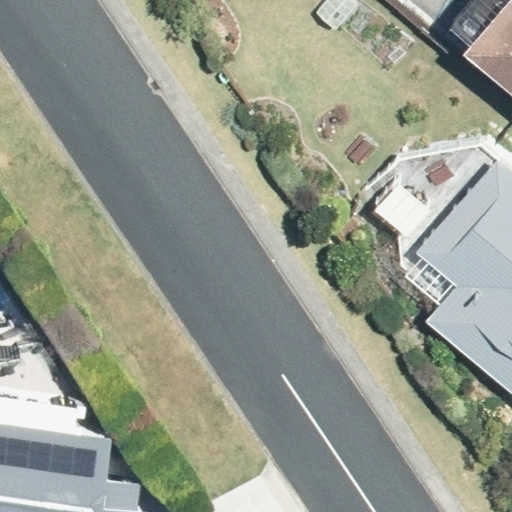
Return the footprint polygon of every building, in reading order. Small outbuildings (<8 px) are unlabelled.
[(340,30),(357,0),(311,0),(305,11),(340,30)] [(511,0),(476,0),(451,29),(472,47),(466,54),(511,93),(511,0)] [(426,322),(511,393),(511,171),(498,159),(418,253),(456,285),(426,322)] [(10,340),(16,375),(55,369),(50,334),(10,340)] [(0,483),(0,511),(75,511),(78,494),(0,483)]
